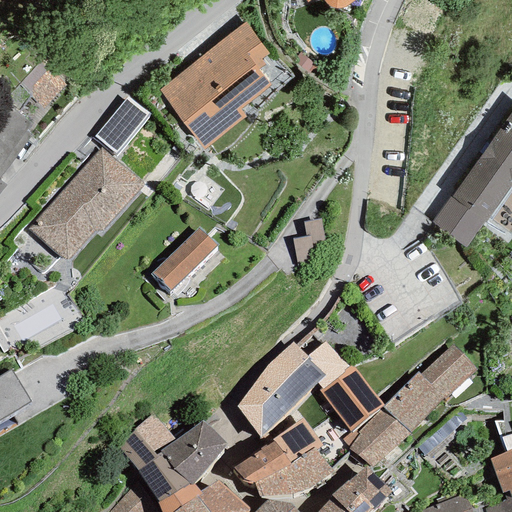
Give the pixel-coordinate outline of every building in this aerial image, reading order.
[(323,0),(328,6),(336,8),(343,8),(354,0),(323,0)] [(246,22),(159,90),(204,150),(246,116),(241,109),(271,85),(258,70),(265,65),(261,59),(268,53),(246,22)] [(18,84),(44,109),(66,86),(72,79),(47,54),(18,84)] [(406,76),(378,74),(369,180),(406,184),(413,102),(404,101),(406,76)] [(94,137),(116,155),(150,114),(128,96),(94,137)] [(0,193),(7,185),(0,180),(0,176),(35,128),(3,101),(0,104),(0,193)] [(511,183),(511,111),(431,222),(465,247),(511,183)] [(101,147),(28,229),(67,261),(94,230),(102,230),(144,183),(101,147)] [(305,237),(293,239),(297,262),(314,259),(312,245),(325,243),(321,219),(303,222),(305,237)] [(217,246),(198,229),(152,274),(170,291),(217,246)] [(319,391),(350,433),(355,429),(382,407),(384,406),(352,365),(349,367),(324,342),(306,357),(325,376),(317,383),(322,388),(319,391)] [(266,367),(237,407),(261,437),(317,383),(325,376),(306,357),(293,343),(266,367)] [(445,399),(477,370),(452,345),(419,374),(417,371),(384,406),(382,407),(384,408),(410,434),(443,398),(445,399)] [(11,370),(0,376),(0,419),(30,402),(11,370)] [(371,467),(410,434),(384,408),(380,411),(358,432),(355,429),(350,433),(342,440),(349,447),(349,449),(371,467)] [(425,457),(467,420),(458,411),(417,448),(425,457)] [(160,451),(176,440),(153,413),(133,430),(135,431),(116,445),(137,471),(157,457),(156,455),(161,452),(160,451)] [(322,446),(303,419),(272,439),(273,441),(290,464),(314,448),(316,450),(322,446)] [(226,444),(202,420),(176,440),(160,451),(161,452),(190,485),(193,483),(226,444)] [(511,434),(501,439),(507,453),(490,459),(502,493),(509,491),(511,498),(511,497),(511,434)] [(254,483),(290,464),(273,441),(233,468),(232,472),(239,480),(254,483)] [(308,489),(334,472),(316,450),(314,448),(290,464),(254,483),(259,496),(290,495),(308,489)] [(157,457),(137,471),(143,478),(158,503),(190,485),(161,452),(156,455),(157,457)] [(331,495),(316,511),(370,511),(391,492),(366,465),(331,495)] [(153,511),(158,503),(143,478),(109,511),(153,511)] [(248,511),(250,508),(218,481),(200,491),(201,493),(197,496),(208,511),(248,511)] [(173,511),(197,496),(201,493),(200,491),(198,489),(193,483),(190,485),(158,503),(161,511),(160,511),(173,511)] [(471,511),(465,493),(420,511),(471,511)] [(208,511),(197,496),(173,511),(208,511)] [(511,511),(511,499),(484,508),(485,511),(511,511)] [(298,511),(290,503),(267,500),(254,511),(298,511)]
